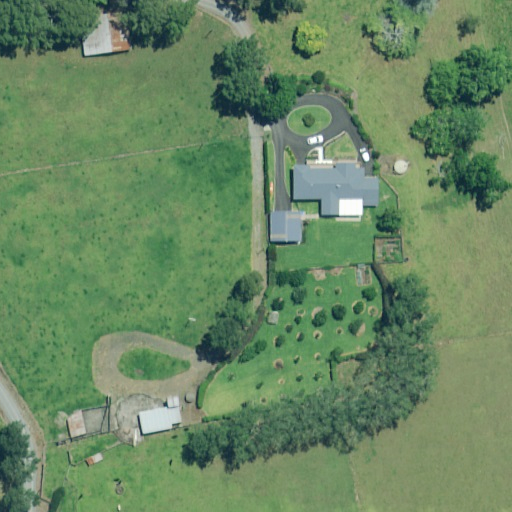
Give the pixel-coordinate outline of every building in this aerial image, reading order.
[(129,26),(82,33),(85,55),(132,49),(129,26)] [(354,168),(354,160),(335,160),(305,159),(305,167),(293,166),(293,199),(321,199),(321,215),(361,215),(361,205),(378,205),(378,177),(362,177),(363,169),(354,168)] [(285,213),(271,213),(270,241),(300,241),(301,214),(285,213)] [(176,397),(168,399),(170,408),(139,413),(142,433),(171,428),(170,424),(180,422),(176,397)] [(101,429),(96,409),(66,417),(72,437),(101,429)] [(33,480),(19,483),(21,495),(35,493),(33,480)]
